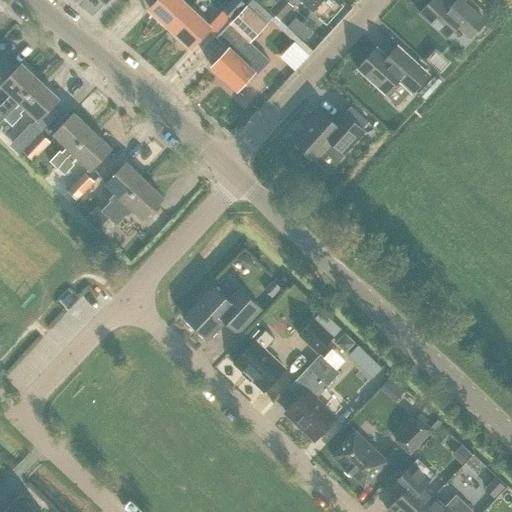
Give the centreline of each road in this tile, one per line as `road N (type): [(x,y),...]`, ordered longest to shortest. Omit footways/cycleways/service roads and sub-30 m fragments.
road 1 (tertiary): [(511,438),(238,179)]
road 2 (residential): [(126,300),(351,511)]
road 3 (residential): [(119,511),(19,414),(126,300)]
road 4 (tertiary): [(225,167),(29,0)]
road 5 (residential): [(225,167),(380,0)]
road 6 (residential): [(126,300),(238,179)]
